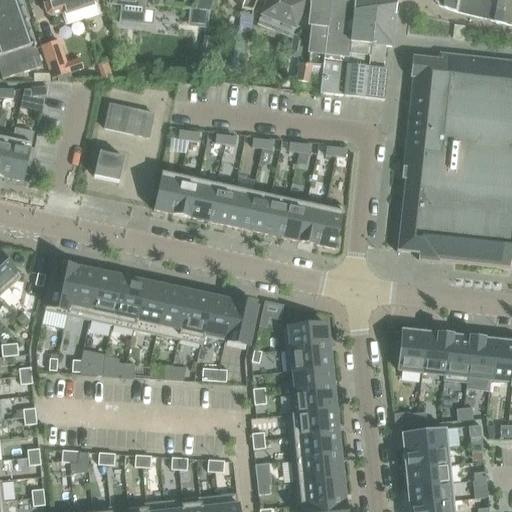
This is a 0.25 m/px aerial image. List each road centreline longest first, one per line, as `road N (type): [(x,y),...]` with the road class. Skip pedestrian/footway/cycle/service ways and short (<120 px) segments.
road 1 (tertiary): [(353,284),(0,212)]
road 2 (unclassified): [(353,284),(365,135),(175,115)]
road 3 (residential): [(376,511),(353,284)]
road 4 (tertiary): [(511,304),(353,284)]
